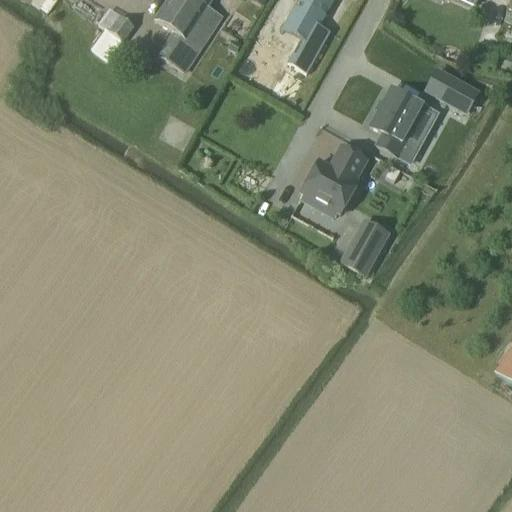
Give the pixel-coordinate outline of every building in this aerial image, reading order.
[(169,0),(155,22),(176,36),(160,59),(184,75),(222,18),(208,10),(214,0),(169,0)] [(285,67),(305,78),(329,35),(318,29),(334,0),(297,0),(281,30),(300,41),(285,67)] [(93,53),(110,64),(123,46),(134,30),(119,19),(109,35),(106,33),(93,53)] [(278,85),(296,95),(303,82),(285,73),(278,85)] [(476,97),(436,74),(424,95),(465,118),(476,97)] [(296,95),(278,85),(276,83),(269,95),(290,106),(296,95)] [(421,109),(390,92),(369,131),(382,138),(375,149),(399,162),(406,149),(401,147),(421,109)] [(365,164),(340,151),(333,165),(335,166),(331,173),(318,165),(300,197),(339,218),(356,187),(353,185),(365,164)] [(382,183),(406,191),(410,179),(386,171),(382,183)] [(386,238),(363,226),(340,268),(363,280),(386,238)] [(511,386),(511,345),(493,375),(511,386)]
